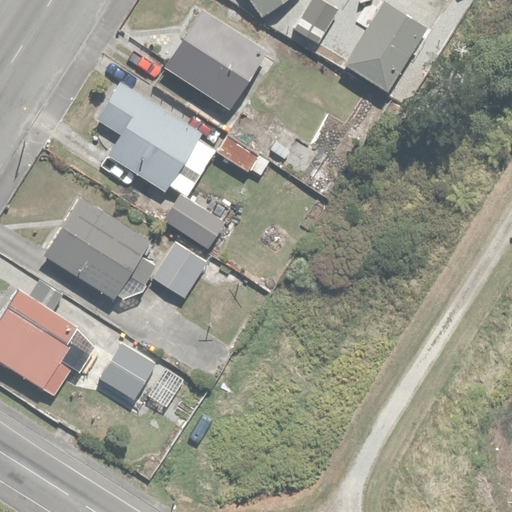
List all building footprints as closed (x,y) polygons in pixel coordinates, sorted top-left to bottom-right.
[(249,0),(257,10),(270,0),(249,0)] [(333,6),(323,0),(300,0),(285,26),(312,42),(333,6)] [(388,86),(424,20),(388,0),(375,0),(342,60),(388,86)] [(161,62),(227,103),(264,44),(198,3),(161,62)] [(205,123),(117,73),(94,115),(116,127),(103,150),(162,184),(165,179),(189,192),(216,145),(198,135),(205,123)] [(458,89),(440,78),(417,118),(435,129),(458,89)] [(273,122),(242,104),(216,148),(247,167),(273,122)] [(223,211),(176,187),(160,216),(207,241),(223,211)] [(138,251),(147,235),(70,194),(40,250),(115,291),(125,272),(140,280),(152,258),(138,251)] [(183,292),(203,255),(172,239),(152,275),(183,292)] [(0,306),(0,358),(38,383),(76,323),(15,283),(0,306)] [(153,360),(120,338),(95,375),(129,397),(153,360)] [(166,404),(184,374),(163,362),(144,391),(166,404)] [(188,377),(168,408),(185,418),(204,387),(188,377)]
